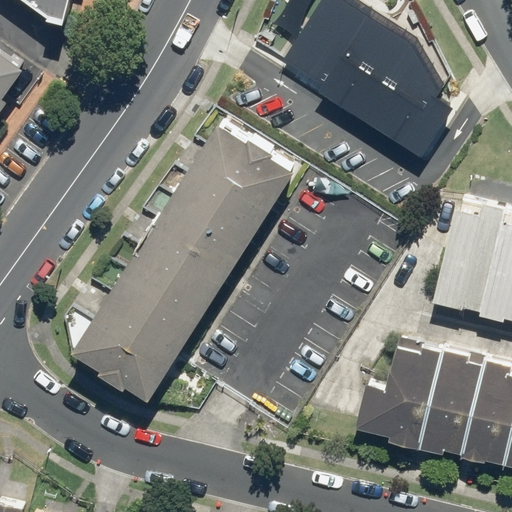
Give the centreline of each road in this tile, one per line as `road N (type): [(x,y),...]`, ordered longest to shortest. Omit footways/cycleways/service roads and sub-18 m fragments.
road 1 (residential): [(457,511),(145,434),(0,363)]
road 2 (residential): [(0,261),(118,98),(171,0)]
